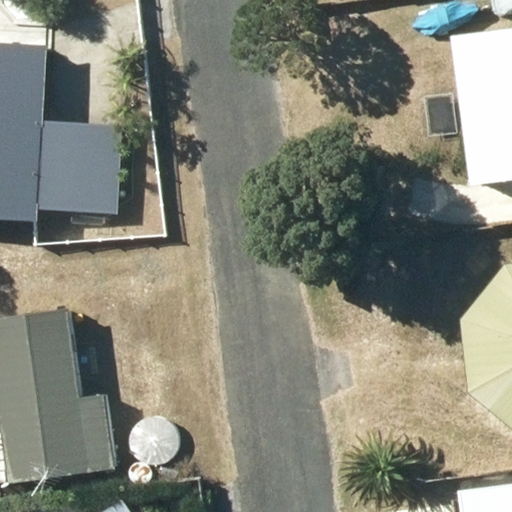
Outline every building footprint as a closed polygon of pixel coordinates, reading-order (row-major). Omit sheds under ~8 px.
[(511,20),(450,28),(467,177),(511,171),(511,20)] [(0,34),(0,207),(36,209),(36,202),(114,206),(118,118),(40,115),(44,37),(0,34)] [(511,255),(506,256),(461,310),(467,380),(511,418),(511,255)] [(115,461),(104,389),(75,393),(62,301),(0,309),(0,442),(5,477),(115,461)] [(511,511),(511,474),(458,481),(461,511),(511,511)]
